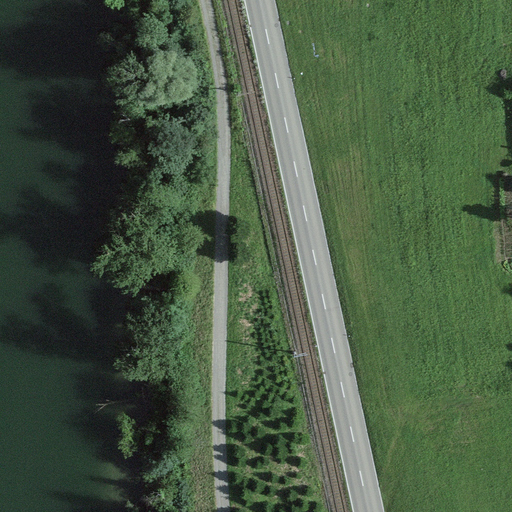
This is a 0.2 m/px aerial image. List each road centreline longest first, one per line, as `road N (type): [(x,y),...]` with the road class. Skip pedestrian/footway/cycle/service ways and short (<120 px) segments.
road 1 (primary): [(369,511),(260,0)]
road 2 (track): [(213,511),(209,310),(224,161),(205,0)]
